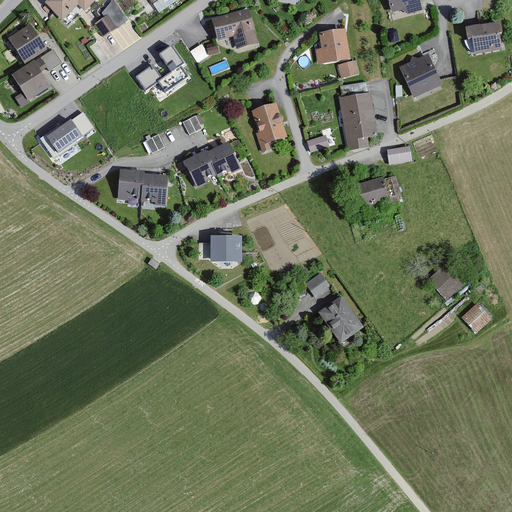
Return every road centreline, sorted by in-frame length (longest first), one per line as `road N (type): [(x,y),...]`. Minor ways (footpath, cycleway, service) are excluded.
road 1 (residential): [(149,247),(511,87)]
road 2 (residential): [(428,511),(303,366),(149,247)]
road 3 (residential): [(10,138),(210,0)]
road 4 (residential): [(149,247),(73,197),(10,138)]
